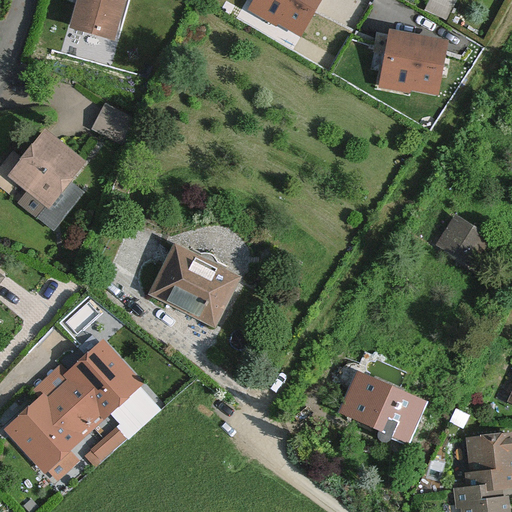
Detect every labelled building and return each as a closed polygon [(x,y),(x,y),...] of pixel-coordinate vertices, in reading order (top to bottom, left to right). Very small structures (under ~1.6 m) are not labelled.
[(83,0),(76,28),(113,38),(122,0),(83,0)] [(319,0),(261,0),(260,3),(279,15),(277,18),(301,32),(319,0)] [(454,0),(430,0),(427,9),(447,17),(454,0)] [(160,26),(154,39),(165,44),(172,31),(160,26)] [(444,46),(395,37),(394,43),(377,40),(371,74),(409,82),(409,86),(436,91),(444,46)] [(110,111),(99,130),(126,144),(136,124),(110,111)] [(34,194),(49,206),(68,183),(83,166),(46,136),(35,150),(38,152),(16,179),(34,194)] [(68,183),(49,206),(34,194),(21,209),(52,235),(84,196),(68,183)] [(116,190),(108,203),(123,210),(130,198),(116,190)] [(440,241),(444,245),(459,222),(453,219),(440,241)] [(459,222),(444,245),(474,263),(488,239),(459,222)] [(155,294),(216,325),(237,279),(176,249),(155,294)] [(106,347),(93,359),(95,361),(89,367),(86,364),(72,377),(76,382),(49,405),(45,400),(31,413),(33,416),(27,421),(25,418),(11,431),(47,471),(81,441),(78,437),(104,413),(108,417),(141,386),(106,347)] [(95,361),(93,359),(86,364),(89,367),(95,361)] [(393,437),(394,436),(396,431),(412,438),(428,400),(403,389),(367,373),(360,370),(362,364),(361,364),(360,363),(358,364),(357,363),(355,363),(354,364),(351,364),(350,365),(349,366),(348,367),(347,368),(345,370),(344,371),(344,373),(343,375),(343,376),(342,379),(343,381),(343,384),(344,385),(345,387),(346,387),(349,388),(351,389),(341,413),(383,431),(383,433),(382,434),(383,436),(384,437),(385,437),(386,438),(389,439),(391,438),(393,437)] [(63,367),(37,391),(45,400),(49,405),(76,382),(72,377),(63,367)] [(396,431),(394,436),(410,443),(412,438),(396,431)] [(511,436),(473,441),(477,476),(473,477),(474,491),(460,492),(461,507),(467,506),(467,511),(509,511),(508,500),(503,500),(502,488),(511,486),(511,436)]
